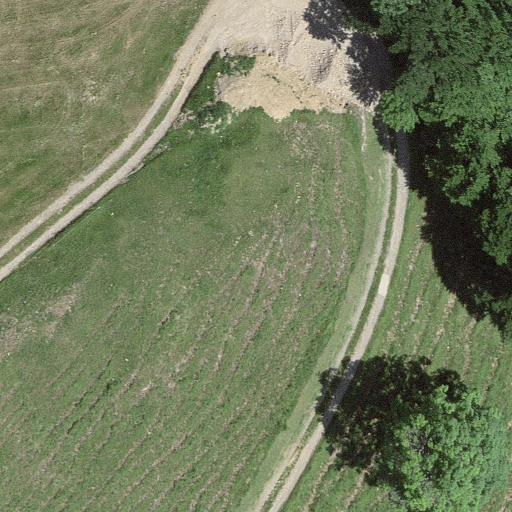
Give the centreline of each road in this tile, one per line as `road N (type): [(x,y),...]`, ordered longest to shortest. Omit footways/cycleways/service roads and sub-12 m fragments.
road 1 (track): [(296,0),(351,18),(409,218),(268,511)]
road 2 (track): [(0,274),(256,0)]
